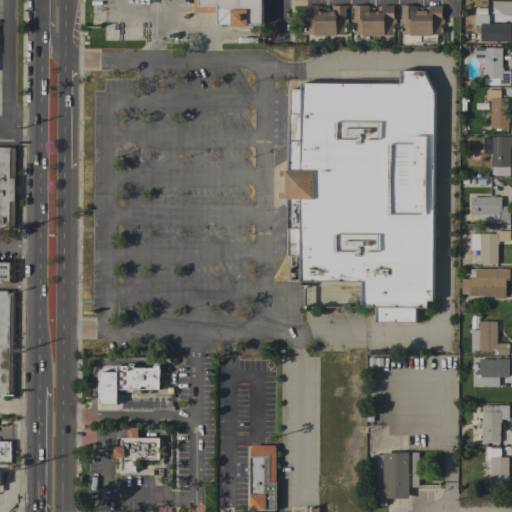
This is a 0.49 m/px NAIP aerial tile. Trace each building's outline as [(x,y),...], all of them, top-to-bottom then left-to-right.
[(249,24),(249,26),(233,26),(233,24),(219,24),(219,13),(194,12),(194,0),(263,0),(263,25),(249,24)] [(305,5),(318,5),(318,11),(323,11),(323,12),(329,12),(329,11),(331,11),(331,5),(348,5),(348,8),(346,8),(346,19),(348,19),(348,24),(346,24),(346,34),(337,34),(337,36),(314,36),(314,34),(305,34),(305,5)] [(351,8),(351,5),(368,5),(368,11),(369,11),(369,12),(376,12),(376,11),(380,11),(380,5),(394,5),(394,19),(396,19),(396,24),(394,24),(394,34),(384,34),(384,36),(362,36),(362,34),(353,34),(353,24),(351,24),(351,19),(353,19),(353,8),(351,8)] [(401,23),(399,24),(399,19),(401,19),(401,5),(414,5),(414,6),(416,6),(416,11),(427,11),(427,12),(429,12),(429,5),(441,5),(442,19),(444,19),(444,24),(441,24),(442,34),(437,34),(437,43),(422,43),(422,35),(410,36),(410,34),(401,35),(401,23)] [(480,25),(474,25),(474,15),(488,15),(488,23),(500,23),(500,22),(504,22),(504,23),(510,23),(510,41),(500,41),(500,43),(497,43),(497,41),(480,41),(480,25)] [(502,68),(503,68),(503,71),(510,71),(510,85),(484,85),(484,76),(478,76),(478,69),(484,69),(484,67),(482,67),(482,64),(484,64),(484,58),(482,58),(477,58),(477,57),(474,57),(474,48),(502,48),(502,68)] [(433,301),(428,301),(428,308),(416,308),(416,323),(375,322),(375,307),(361,307),(362,282),(300,281),(300,256),(288,256),(289,229),(288,229),(288,199),(286,199),(286,170),(289,170),(289,113),(290,113),(290,89),(301,89),(301,83),(400,83),(400,70),(424,70),(435,93),(433,301)] [(486,100),(486,97),(485,97),(485,91),(486,91),(486,90),(500,90),(500,98),(508,98),(508,118),(509,118),(509,121),(508,121),(508,128),(490,128),(491,118),(489,118),(489,115),(490,115),(490,100),(486,100)] [(510,143),(511,143),(511,147),(510,147),(510,175),(495,175),(495,167),(492,167),(492,150),(491,150),(491,147),(492,147),(492,136),(510,137),(510,143)] [(0,147),(15,148),(14,229),(0,228),(0,147)] [(490,197),(490,196),(494,196),(494,197),(501,197),(501,207),(509,207),(509,221),(500,221),(500,223),(479,223),(479,215),(471,215),(471,197),(490,197)] [(479,250),(470,250),(470,233),(495,234),(495,231),(510,231),(510,241),(499,241),(499,244),(497,244),(497,264),(479,264),(479,250)] [(12,283),(2,283),(2,281),(0,281),(0,261),(12,261),(12,283)] [(509,269),(509,280),(505,280),(505,298),(494,298),(494,296),(470,296),(470,293),(462,293),(462,288),(458,288),(458,282),(462,282),(462,279),(470,279),(470,269),(509,269)] [(0,290),(8,291),(8,293),(12,293),(12,394),(7,394),(7,396),(0,395),(0,290)] [(495,354),(495,351),(478,351),(478,350),(471,350),(471,330),(479,330),(479,321),(498,321),(498,331),(497,331),(497,343),(509,343),(509,354),(495,354)] [(509,377),(499,377),(499,386),(487,386),(473,385),(473,375),(479,375),(479,359),(495,359),(495,358),(498,358),(498,359),(509,359),(509,377)] [(116,372),(116,366),(128,365),(128,363),(134,363),(134,368),(153,367),(153,363),(159,363),(160,389),(139,389),(139,391),(128,391),(127,389),(117,389),(117,404),(100,404),(99,394),(98,394),(98,382),(100,382),(100,372),(116,372)] [(482,412),(483,412),(483,405),(509,405),(509,419),(501,419),(501,422),(500,422),(500,442),(482,442),(482,412)] [(127,438),(127,427),(138,428),(137,438),(160,438),(159,459),(136,459),(136,472),(121,471),(121,457),(114,457),(114,446),(121,447),(121,438),(127,438)] [(0,441),(11,441),(11,462),(0,462),(0,441)] [(275,445),(275,447),(277,447),(276,511),(250,510),(250,495),(249,495),(249,482),(247,482),(248,456),(250,456),(250,447),(252,447),(252,445),(275,445)] [(508,477),(509,477),(509,480),(508,480),(508,488),(490,487),(490,476),(489,476),(489,473),(490,473),(490,459),(486,459),(486,448),(500,448),(500,457),(508,457),(508,477)] [(418,487),(408,487),(408,498),(386,498),(386,505),(379,505),(379,504),(375,504),(375,470),(372,470),(372,455),(383,455),(383,452),(408,452),(408,455),(412,455),(412,452),(418,452),(418,487)]
